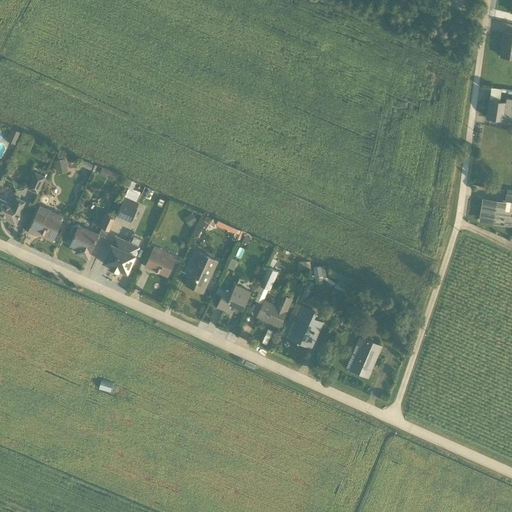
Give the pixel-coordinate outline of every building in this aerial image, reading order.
[(511,34),(503,33),(500,57),(511,58),(511,34)] [(491,88),(487,118),(511,121),(511,114),(511,99),(511,97),(511,91),(507,91),(505,102),(498,101),(500,89),(491,88)] [(14,143),(19,131),(11,128),(6,140),(14,143)] [(65,158),(53,161),(56,174),(68,171),(65,158)] [(119,176),(102,168),(99,175),(116,182),(119,176)] [(45,178),(34,173),(27,189),(38,194),(45,178)] [(131,181),(115,215),(130,222),(138,204),(135,202),(139,194),(132,191),(136,183),(131,181)] [(151,191),(145,188),(141,196),(147,199),(151,191)] [(0,199),(0,216),(16,224),(22,210),(21,210),(25,202),(15,197),(12,204),(0,199)] [(511,213),(508,213),(510,203),(504,202),(504,203),(483,200),(480,220),(511,225),(511,215),(511,213)] [(39,206),(28,232),(36,235),(37,232),(53,240),(64,217),(39,206)] [(97,234),(78,225),(72,227),(70,232),(71,235),(74,237),(70,245),(77,249),(75,253),(87,258),(93,245),(100,248),(116,217),(108,213),(107,216),(104,214),(98,226),(101,227),(97,234)] [(217,219),(215,223),(229,230),(230,226),(217,219)] [(127,241),(114,235),(102,263),(110,266),(110,268),(118,272),(119,270),(127,274),(143,238),(131,233),(127,241)] [(154,246),(144,266),(167,277),(177,257),(154,246)] [(202,292),(215,260),(193,250),(187,265),(193,268),(185,285),(202,292)] [(315,279),(324,279),(323,266),(315,266),(315,279)] [(258,286),(261,287),(268,290),(269,290),(278,272),(267,267),(258,286)] [(241,277),(238,284),(247,288),(250,282),(241,277)] [(242,310),(245,304),(249,306),(253,297),(249,295),(251,291),(235,284),(231,293),(224,290),(216,307),(231,314),(234,306),(242,310)] [(279,328),(293,299),(279,293),(273,304),(264,299),(268,290),(261,287),(254,301),(261,304),(255,317),(279,328)] [(315,313),(302,306),(288,336),(311,347),(322,323),(313,319),(315,313)] [(381,346),(358,336),(345,368),(368,378),(381,346)] [(111,392),(114,383),(102,378),(98,387),(111,392)]
